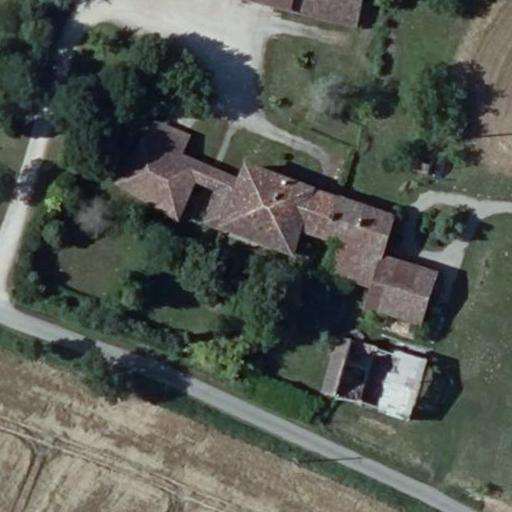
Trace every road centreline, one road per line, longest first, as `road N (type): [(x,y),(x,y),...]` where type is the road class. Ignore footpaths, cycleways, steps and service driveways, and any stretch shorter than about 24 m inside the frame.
road 1 (unclassified): [(475,511),(264,406),(0,314)]
road 2 (unknown): [(0,233),(77,0)]
